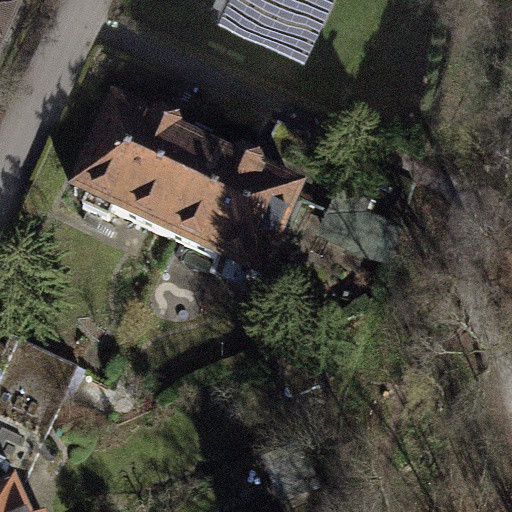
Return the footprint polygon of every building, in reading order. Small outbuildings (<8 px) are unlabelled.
[(221,0),(217,10),(304,50),(326,0),(221,0)] [(113,109),(73,195),(85,201),(81,209),(109,222),(113,213),(166,238),(205,153),(177,140),(181,132),(155,120),(152,126),(113,109)] [(246,275),(258,281),(298,194),(259,176),(262,169),(236,157),(232,166),(205,153),(166,238),(219,262),(215,271),(242,283),(246,275)] [(17,345),(0,382),(0,468),(27,481),(77,372),(17,345)] [(0,497),(0,511),(17,511),(10,494),(0,497)]
